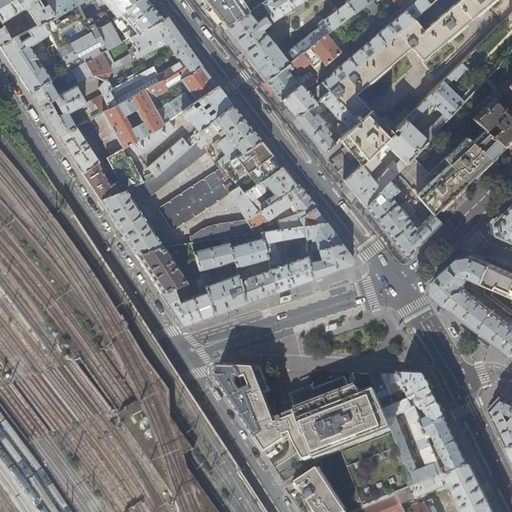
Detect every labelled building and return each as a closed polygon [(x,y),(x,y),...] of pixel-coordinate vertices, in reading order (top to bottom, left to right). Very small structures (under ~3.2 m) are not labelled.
[(0,0),(0,20),(1,22),(23,9),(27,9),(37,26),(44,22),(54,17),(45,0),(0,0)] [(54,17),(44,22),(50,34),(55,45),(59,54),(68,71),(105,51),(130,38),(164,19),(163,19),(148,0),(87,0),(89,4),(81,8),(78,5),(55,18),(54,17)] [(45,0),(54,17),(55,18),(78,5),(86,0),(45,0)] [(201,0),(202,1),(207,7),(218,21),(220,24),(225,30),(262,5),(258,0),(254,0),(246,5),(242,0),(201,0)] [(268,0),(262,5),(225,30),(233,40),(252,64),(265,81),(326,34),(370,0),(348,0),(346,2),(346,3),(325,20),(324,19),(319,23),(321,26),(283,55),(272,40),(272,41),(263,30),(304,0),(268,0)] [(326,34),(265,81),(275,93),(286,107),(295,119),(328,91),(412,19),(429,5),(425,0),(416,0),(333,71),(331,72),(331,75),(321,83),(308,94),(304,88),(308,89),(318,81),(312,74),(312,75),(310,72),(306,75),(296,82),(289,72),(292,70),(295,73),(297,73),(310,63),(313,67),(321,61),(325,66),(341,53),(326,34)] [(511,0),(457,0),(422,31),(412,19),(328,91),(357,122),(340,139),(347,148),(360,164),(411,113),(405,107),(391,122),(385,116),(380,121),(355,95),(410,48),(432,73),(455,51),(446,41),(489,4),(503,21),(509,15),(511,12),(511,0)] [(164,19),(130,38),(136,50),(133,51),(137,58),(167,42),(175,53),(173,54),(178,62),(160,73),(157,67),(154,68),(153,66),(112,88),(106,78),(111,70),(110,68),(121,65),(132,60),(129,53),(113,63),(105,51),(68,71),(64,73),(66,81),(75,76),(77,81),(90,74),(91,75),(103,80),(98,86),(102,94),(85,103),(75,85),(57,95),(49,81),(40,86),(49,102),(54,100),(61,113),(57,116),(66,132),(75,127),(67,113),(84,104),(92,118),(102,112),(161,82),(165,89),(179,81),(201,66),(184,42),(167,18),(164,19)] [(44,22),(37,26),(10,40),(0,45),(0,47),(6,56),(18,76),(29,92),(40,86),(49,81),(51,80),(30,47),(50,34),(44,22)] [(0,45),(10,40),(3,26),(0,27),(0,45)] [(51,57),(59,54),(55,45),(48,47),(48,50),(51,57)] [(458,77),(468,69),(461,63),(411,113),(360,164),(344,180),(351,189),(365,207),(396,174),(412,157),(481,82),(477,78),(468,87),(469,88),(459,99),(445,86),(456,75),(458,77)] [(149,101),(166,91),(165,89),(161,82),(102,112),(123,149),(129,145),(168,121),(182,111),(191,104),(196,100),(217,86),(207,73),(201,66),(179,81),(185,92),(155,111),(149,101)] [(40,86),(29,92),(37,104),(58,136),(66,132),(57,116),(49,102),(40,86)] [(217,86),(196,100),(199,104),(194,108),(191,104),(182,111),(199,132),(232,105),(224,94),(217,86)] [(307,134),(323,154),(340,139),(357,122),(328,91),(295,119),(307,134)] [(511,139),(511,110),(508,114),(494,99),(471,120),(484,130),(484,131),(491,125),(498,132),(492,138),(503,148),(511,139)] [(232,105),(199,132),(196,134),(199,138),(192,144),(189,146),(154,177),(147,180),(143,182),(119,193),(99,200),(118,229),(135,254),(148,250),(161,247),(163,247),(136,205),(150,197),(207,152),(220,169),(158,209),(172,231),(231,193),(246,220),(218,224),(204,228),(192,236),(190,236),(190,243),(228,237),(254,233),(252,230),(247,221),(259,212),(244,193),(222,166),(260,140),(244,120),(232,105)] [(102,112),(92,118),(89,120),(110,156),(122,150),(123,149),(102,112)] [(168,121),(129,145),(137,155),(174,128),(168,121)] [(75,127),(66,132),(58,136),(69,153),(81,172),(97,162),(98,161),(89,148),(90,147),(81,135),(75,127)] [(484,131),(484,130),(471,142),(466,137),(427,174),(412,157),(396,174),(405,182),(432,215),(458,190),(503,148),(492,138),(484,131)] [(199,138),(196,134),(195,135),(194,134),(187,139),(192,144),(199,138)] [(143,170),(147,180),(154,177),(189,146),(182,137),(147,167),(148,168),(143,170)] [(244,193),(281,167),(271,154),(260,140),(222,166),(244,193)] [(122,150),(110,156),(106,158),(118,181),(114,183),(119,193),(143,182),(131,157),(127,156),(126,157),(122,150)] [(97,162),(81,172),(90,186),(99,200),(119,193),(114,183),(113,183),(109,185),(97,162)] [(296,186),(289,177),(281,167),(244,193),(259,212),(296,186)] [(405,182),(396,174),(365,207),(381,227),(405,257),(406,257),(421,242),(440,223),(437,220),(432,215),(405,182)] [(296,186),(259,212),(247,221),(252,230),(267,221),(289,205),(292,209),(295,208),(296,209),(298,214),(278,220),(281,229),(305,225),(326,223),(314,208),(316,206),(308,196),(299,185),(296,186)] [(511,207),(510,210),(497,222),(499,235),(511,240),(511,207)] [(326,223),(305,225),(306,238),(310,237),(312,241),(315,240),(316,242),(310,244),(311,251),(312,251),(318,249),(341,243),(332,232),(326,223)] [(305,225),(281,229),(261,233),(263,238),(268,258),(269,262),(277,292),(291,287),(311,279),(308,256),(282,265),(276,245),(270,247),(268,242),(301,236),(302,240),(306,239),(306,238),(305,225)] [(263,238),(230,247),(234,261),(235,267),(268,258),(263,238)] [(199,270),(234,261),(230,247),(229,243),(193,252),(199,270)] [(341,243),(318,249),(321,259),(314,261),(312,251),(311,251),(307,252),(308,256),(311,279),(326,274),(351,264),(353,259),(345,249),(341,243)] [(148,250),(135,254),(149,275),(160,293),(185,283),(187,282),(163,247),(161,247),(148,250)] [(511,325),(495,312),(497,309),(483,299),(481,302),(467,290),(464,284),(466,283),(468,281),(468,280),(468,278),(470,278),(484,283),(492,264),(482,260),(472,255),(459,257),(448,269),(434,282),(434,294),(437,297),(446,305),(460,316),(495,343),(511,356),(511,355),(511,325)] [(267,270),(239,281),(245,304),(260,298),(277,292),(269,262),(265,263),(267,270)] [(511,273),(499,268),(494,279),(511,287),(511,273)] [(201,275),(202,277),(214,315),(226,310),(245,304),(239,281),(238,275),(212,284),(208,273),(201,275)] [(185,283),(160,293),(172,311),(182,327),(195,322),(214,315),(202,277),(194,280),(199,294),(180,301),(179,298),(180,296),(189,293),(185,283)] [(502,309),(511,312),(511,299),(478,285),(478,290),(502,309)] [(291,294),(280,298),(280,304),(291,301),(291,294)] [(336,323),(326,326),(325,332),(336,328),(336,323)] [(453,327),(448,328),(454,337),(459,336),(453,327)] [(247,390),(244,392),(238,383),(238,378),(243,378),(239,367),(228,367),(220,366),(215,376),(224,390),(239,413),(255,438),(263,433),(247,390)] [(288,434),(292,433),(292,436),(294,440),(296,444),(298,449),(299,452),(301,455),(304,459),(305,461),(307,463),(315,460),(314,459),(292,401),(284,404),(288,416),(286,417),(287,421),(284,423),(283,418),(279,419),(280,424),(277,425),(265,394),(271,392),(262,368),(239,367),(243,378),(247,390),(263,433),(264,433),(271,452),(272,456),(277,453),(275,445),(279,443),(280,444),(286,441),(285,439),(289,437),(288,434)] [(407,395),(409,399),(395,405),(393,399),(382,403),(416,486),(443,475),(436,458),(431,447),(432,446),(429,439),(426,433),(422,424),(420,419),(414,407),(412,400),(401,375),(391,375),(371,374),(378,392),(381,400),(397,393),(398,395),(400,395),(401,397),(407,395)] [(401,375),(412,400),(419,398),(421,402),(419,404),(414,407),(420,419),(423,418),(422,414),(420,414),(419,411),(420,410),(421,411),(423,412),(424,411),(425,411),(430,420),(422,424),(426,433),(449,421),(439,401),(427,376),(416,376),(401,375)] [(416,486),(382,403),(381,400),(378,392),(362,397),(359,388),(351,391),(346,377),(315,389),(314,386),(302,390),(290,395),(292,401),(314,459),(341,449),(356,485),(355,486),(360,497),(357,498),(359,504),(363,503),(365,508),(396,495),(416,486)] [(511,398),(503,395),(489,409),(497,426),(508,447),(511,445),(511,398)] [(449,421),(426,433),(429,439),(433,437),(436,443),(434,444),(435,446),(437,445),(438,449),(441,456),(436,458),(443,475),(445,479),(472,467),(461,445),(449,421)] [(443,475),(416,486),(396,495),(401,505),(438,489),(439,492),(446,489),(448,490),(451,488),(462,511),(493,511),(491,506),(480,484),(472,467),(445,479),(443,475)] [(346,511),(319,470),(289,490),(303,511),(346,511)] [(404,511),(401,505),(396,495),(365,508),(354,511),(404,511)] [(438,511),(432,499),(404,511),(438,511)]
